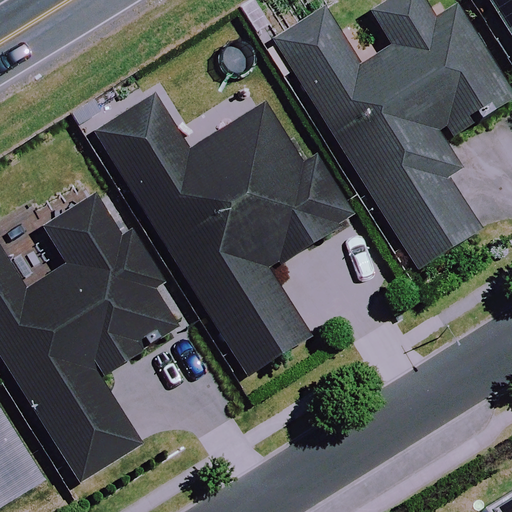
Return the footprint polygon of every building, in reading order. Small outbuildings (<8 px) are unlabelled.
[(426,26),(411,0),(392,0),(367,15),(390,54),(353,75),(320,17),(271,45),(311,115),(316,112),(411,275),(475,238),(443,182),(454,176),(437,146),(505,107),(450,12),(426,26)] [(511,0),(486,0),(511,43),(511,0)] [(186,160),(149,103),(93,140),(246,380),(305,342),(264,277),(348,222),(309,160),(296,168),(261,112),(186,160)] [(0,506),(35,484),(0,427),(0,506)] [(511,511),(511,497),(509,499),(487,511),(511,511)]
